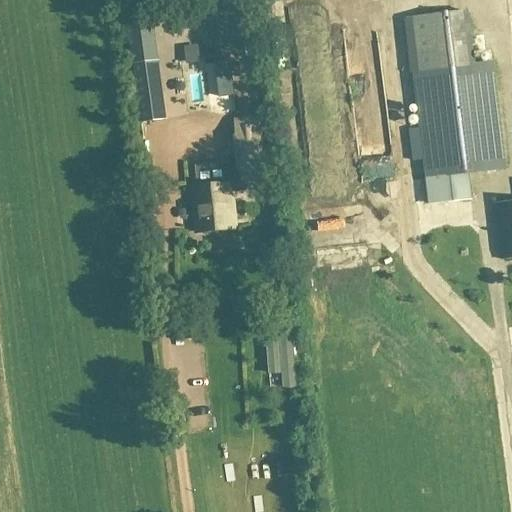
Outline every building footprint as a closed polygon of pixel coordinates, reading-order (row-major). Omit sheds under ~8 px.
[(243,0),(220,0),(221,9),(197,12),(199,29),(215,27),(247,23),(243,0)] [(148,6),(150,19),(168,16),(166,4),(148,6)] [(471,201),(468,176),(505,171),(491,65),(453,70),(446,17),(405,22),(425,181),(428,207),(471,201)] [(164,122),(156,63),(150,19),(126,22),(140,125),(156,123),(164,122)] [(228,182),(228,187),(190,191),(195,234),(194,235),(194,236),(235,231),(235,230),(231,191),(243,190),(242,185),(262,183),(256,123),(234,126),(240,181),(228,182)] [(314,169),(315,182),(344,180),(343,167),(314,169)] [(511,205),(494,207),(498,235),(511,233),(511,205)] [(511,233),(498,235),(501,263),(511,261),(511,233)]
